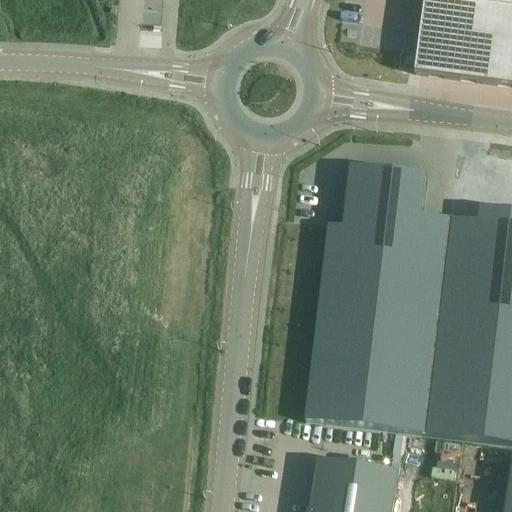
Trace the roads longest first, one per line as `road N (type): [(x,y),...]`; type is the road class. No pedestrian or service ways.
road 1 (unclassified): [(249,247),(225,511)]
road 2 (tertiary): [(310,112),(436,114)]
road 3 (tertiary): [(436,114),(315,87)]
